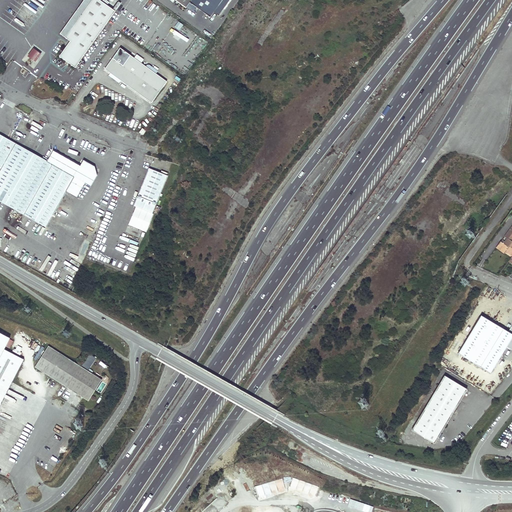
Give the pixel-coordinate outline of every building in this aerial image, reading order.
[(99,0),(85,0),(61,34),(70,41),(59,57),(75,68),(115,11),(99,0)] [(174,0),(186,8),(186,7),(190,9),(193,11),(203,19),(206,15),(209,17),(207,20),(209,21),(212,17),(211,16),(215,11),(222,0),(174,0)] [(228,0),(222,0),(215,11),(219,14),(228,0)] [(175,35),(184,24),(178,20),(170,31),(175,35)] [(34,48),(28,56),(36,61),(42,53),(34,48)] [(146,99),(151,102),(166,82),(155,74),(141,63),(142,61),(143,60),(136,55),(134,58),(120,48),(105,69),(110,73),(120,80),(136,91),(144,97),(146,99)] [(157,71),(142,61),(141,63),(155,74),(157,71)] [(120,80),(110,73),(109,75),(119,82),(120,80)] [(144,97),(136,91),(134,94),(144,101),(146,99),(144,97)] [(0,200),(46,227),(66,192),(77,198),(85,183),(91,187),(97,175),(95,167),(84,160),(81,166),(53,151),(48,161),(0,134),(0,200)] [(165,175),(155,172),(147,169),(133,206),(151,213),(166,176),(165,175)] [(506,251),(511,255),(511,241),(511,240),(511,233),(508,231),(504,237),(507,238),(503,243),(501,242),(497,246),(505,252),(506,251)] [(480,316),(458,354),(490,373),(506,347),(511,350),(511,334),(508,332),(480,316)] [(0,404),(23,359),(3,349),(9,338),(0,333),(0,404)] [(102,381),(49,347),(35,368),(89,402),(102,381)] [(412,430),(434,443),(467,389),(444,376),(412,430)] [(316,496),(319,486),(293,478),(291,487),(303,491),(303,492),(316,496)]
